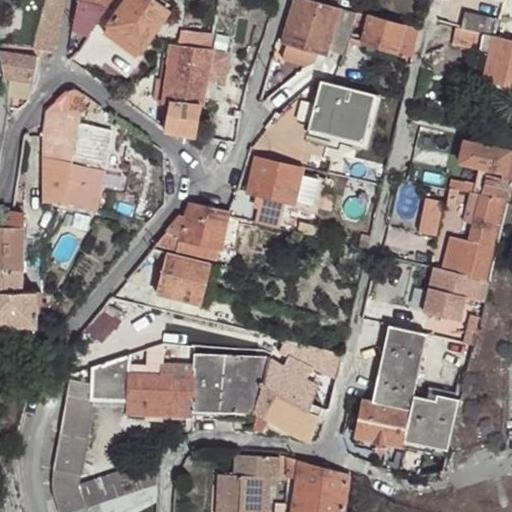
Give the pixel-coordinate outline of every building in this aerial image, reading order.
[(43,0),(39,16),(59,20),(62,0),(43,0)] [(77,0),(71,30),(86,34),(111,0),(77,0)] [(127,0),(104,34),(137,57),(169,12),(151,0),(127,0)] [(344,54),(357,15),(306,0),(296,0),(284,46),(289,47),(319,56),(327,58),(330,50),(344,54)] [(482,34),(492,36),(496,19),(462,10),(458,28),(482,34)] [(37,50),(53,52),(59,20),(39,16),(32,50),(37,50)] [(419,30),(369,16),(365,28),(361,43),(397,51),(413,56),(419,30)] [(482,34),(458,28),(456,27),(452,44),(479,50),(482,34)] [(169,102),(200,105),(203,78),(223,80),(226,49),(207,47),(209,34),(178,31),(177,44),(171,44),(165,91),(155,90),(154,98),(169,102)] [(511,41),(492,36),(482,34),(479,50),(490,53),(484,80),(492,81),(508,85),(511,85),(511,41)] [(36,57),(37,50),(32,50),(0,45),(0,63),(3,78),(8,78),(7,87),(30,90),(32,83),(36,57)] [(319,56),(289,47),(284,60),(309,67),(317,63),(319,56)] [(505,95),(508,85),(492,81),(489,91),(505,95)] [(362,143),(374,97),(321,83),(318,96),(314,111),(309,129),(362,143)] [(28,97),(30,90),(7,87),(8,108),(14,108),(14,94),(28,97)] [(43,110),(39,156),(66,161),(73,126),(79,91),(76,89),(68,89),(43,110)] [(314,111),(318,96),(305,93),(301,108),(314,111)] [(165,130),(197,137),(200,105),(169,102),(165,130)] [(232,118),(241,119),(244,109),(234,108),(232,118)] [(71,209),(103,213),(107,189),(124,192),(128,166),(112,161),(117,135),(73,126),(66,161),(58,203),(72,207),(71,209)] [(511,176),(503,174),(508,152),(463,143),(459,164),(480,168),(477,185),(451,179),(449,188),(460,190),(469,193),(479,195),(496,199),(505,201),(511,176)] [(511,176),(511,172),(511,148),(509,148),(508,152),(503,174),(511,176)] [(66,161),(39,156),(34,180),(38,183),(38,205),(58,205),(58,203),(66,161)] [(292,207),(316,212),(325,177),(257,160),(249,192),(263,195),(287,201),(292,202),(292,207)] [(449,188),(448,191),(446,206),(456,209),(460,190),(449,188)] [(463,225),(471,227),(479,195),(469,193),(463,225)] [(287,201),(263,195),(256,222),(279,228),(287,201)] [(449,236),(441,271),(478,280),(482,262),(488,235),(496,199),(479,195),(471,227),(468,241),(449,236)] [(425,199),(417,232),(436,237),(444,203),(425,199)] [(497,237),(505,201),(496,199),(488,235),(497,237)] [(186,218),(181,236),(180,239),(196,244),(222,248),(229,216),(229,212),(227,211),(191,202),(186,218)] [(12,206),(8,227),(22,227),(22,207),(12,206)] [(178,216),(167,229),(181,236),(186,218),(178,216)] [(0,226),(0,290),(18,290),(22,227),(8,227),(0,226)] [(218,261),(222,248),(196,244),(180,239),(181,236),(167,229),(154,245),(218,261)] [(209,263),(167,252),(156,294),(200,304),(209,263)] [(482,262),(478,280),(485,283),(491,264),(482,262)] [(441,271),(433,269),(426,290),(461,298),(472,301),(478,280),(441,271)] [(485,283),(478,280),(472,301),(482,303),(487,283),(485,283)] [(0,325),(3,325),(35,324),(33,291),(18,290),(0,290),(0,325)] [(461,298),(426,290),(420,315),(456,324),(461,298)] [(89,322),(81,331),(98,344),(118,320),(102,306),(89,322)] [(474,334),(479,321),(467,319),(465,333),(461,343),(470,346),(473,346),(474,334)] [(4,343),(35,343),(35,324),(3,325),(4,343)] [(426,335),(387,326),(370,403),(409,411),(410,406),(404,406),(406,394),(407,388),(413,389),(426,335)] [(300,345),(285,342),(282,355),(297,359),(300,345)] [(300,345),(297,359),(321,374),(326,351),(300,345)] [(163,367),(164,346),(131,354),(129,379),(161,380),(163,367)] [(129,379),(131,354),(116,357),(97,363),(95,385),(92,406),(128,407),(130,391),(129,379)] [(204,416),(219,417),(220,359),(194,357),(194,367),(192,415),(204,416)] [(254,417),(254,415),(266,361),(234,360),(227,360),(220,359),(219,417),(254,417)] [(294,438),(310,442),(318,417),(308,414),(317,388),(312,387),(274,363),(270,361),(266,361),(254,415),(294,438)] [(192,415),(194,367),(163,367),(161,380),(129,379),(130,391),(128,407),(128,413),(192,415)] [(92,406),(95,385),(68,380),(59,434),(87,438),(92,406)] [(445,456),(458,399),(436,395),(435,400),(411,395),(410,406),(409,411),(402,447),(445,456)] [(409,411),(370,403),(362,401),(356,437),(393,445),(402,447),(409,411)] [(87,438),(59,434),(54,474),(53,490),(55,499),(59,511),(87,511),(80,487),(82,479),(87,438)] [(402,447),(393,445),(388,468),(401,472),(406,456),(402,447)] [(284,477),(284,453),(277,452),(276,456),(235,454),(234,474),(217,474),(214,511),(265,511),(267,477),(275,477),(284,477)] [(131,511),(154,500),(154,484),(154,476),(147,455),(82,479),(80,487),(87,511),(131,511)] [(341,511),(345,473),(300,460),(299,464),(297,478),(293,511),(341,511)] [(299,464),(286,463),(286,477),(297,478),(299,464)]
